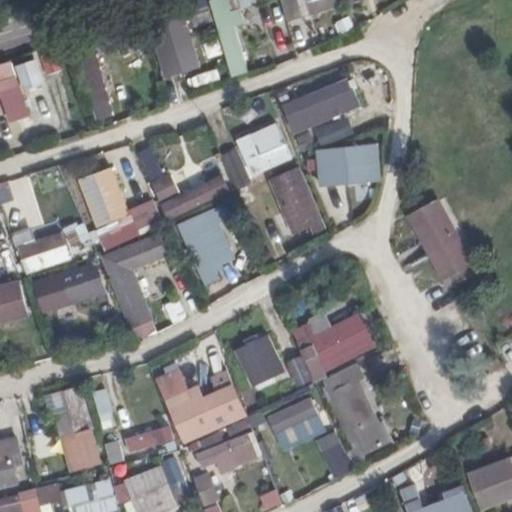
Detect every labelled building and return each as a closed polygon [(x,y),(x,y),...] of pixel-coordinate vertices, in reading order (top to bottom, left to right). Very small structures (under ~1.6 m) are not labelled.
[(210,0),(188,0),(186,1),(196,28),(218,21),(211,0),(210,0)] [(218,21),(238,77),(256,70),(242,29),(254,25),(247,6),(234,11),(230,0),(211,0),(218,21)] [(230,0),(234,11),(247,6),(267,0),(230,0)] [(284,0),(290,23),(342,6),(339,0),(284,0)] [(184,14),(148,28),(156,48),(174,42),(190,27),(184,14)] [(111,29),(122,60),(156,48),(148,28),(144,17),(111,29)] [(13,59),(35,117),(42,138),(62,130),(44,82),(66,74),(55,44),(13,59)] [(104,51),(81,58),(100,121),(123,114),(104,51)] [(13,59),(0,64),(0,98),(2,98),(12,125),(35,117),(13,59)] [(351,78),(314,93),(319,105),(290,117),(297,135),(363,107),(351,78)] [(350,118),(319,134),(326,148),(357,132),(350,118)] [(283,123),(256,134),(264,153),(291,142),(283,123)] [(253,128),(236,135),(254,177),(297,159),(291,142),(264,153),(256,134),(253,128)] [(312,133),(299,139),(305,153),(318,147),(312,133)] [(381,144),(344,148),(349,185),(386,181),(381,144)] [(338,147),(309,161),(331,210),(344,204),(327,167),(344,159),(338,147)] [(154,148),(141,154),(155,184),(169,177),(154,148)] [(240,150),(224,157),(239,190),(255,182),(240,150)] [(206,176),(222,171),(217,156),(201,161),(206,176)] [(302,165),(271,180),(286,212),(298,236),(298,238),(314,231),(317,236),(332,229),(302,165)] [(169,177),(155,184),(166,206),(183,197),(173,175),(169,177)] [(234,192),(226,176),(183,197),(166,206),(173,221),(234,192)] [(140,235),(122,194),(92,207),(110,249),(140,235)] [(447,199),(410,218),(445,284),(482,265),(447,199)] [(239,200),(197,219),(220,267),(238,259),(222,224),(245,213),(239,200)] [(298,236),(286,212),(274,218),(285,242),(298,236)] [(3,219),(0,219),(0,274),(19,268),(3,219)] [(82,228),(69,233),(75,248),(88,242),(82,228)] [(66,235),(23,250),(31,273),(74,258),(66,235)] [(162,235),(106,257),(135,329),(156,320),(136,270),(171,256),(162,235)] [(105,292),(97,265),(39,282),(47,309),(105,292)] [(23,279),(0,284),(0,324),(33,315),(23,279)] [(332,378),(329,372),(383,346),(365,311),(303,343),(319,384),(328,380),(332,378)] [(272,333),(237,351),(256,388),(291,371),(287,363),(272,333)] [(304,355),(287,363),(291,371),(299,388),(315,381),(304,355)] [(332,378),(328,380),(332,388),(330,390),(336,401),(338,400),(362,448),(355,451),(361,465),(397,447),(370,393),(383,387),(377,375),(370,379),(362,363),(332,378)] [(232,371),(214,379),(220,391),(221,391),(237,384),(232,371)] [(252,420),(237,384),(221,391),(208,397),(204,387),(171,401),(190,446),(252,420)] [(111,388),(96,391),(105,429),(120,425),(111,388)] [(275,439),(263,444),(271,462),(338,432),(321,395),(267,419),(275,439)] [(0,401),(0,427),(1,435),(20,434),(17,400),(0,401)] [(74,416),(60,420),(73,473),(105,465),(96,428),(78,432),(74,416)] [(170,416),(124,432),(132,455),(178,439),(170,416)] [(250,427),(197,449),(206,470),(223,463),(227,474),(263,459),(250,427)] [(58,431),(33,437),(40,465),(65,458),(58,431)] [(0,488),(22,483),(18,467),(27,465),(21,436),(0,440),(0,488)] [(107,444),(113,464),(129,460),(123,439),(107,444)] [(511,456),(470,474),(484,511),(487,511),(511,502),(511,456)] [(165,465),(126,479),(128,483),(117,487),(125,507),(136,503),(139,511),(176,511),(182,510),(165,465)] [(198,482),(206,502),(220,497),(211,476),(198,482)] [(120,511),(121,511),(114,481),(65,491),(69,509),(76,508),(77,511),(120,511)] [(453,500),(421,511),(477,511),(466,481),(448,488),(453,500)] [(275,486),(261,493),(270,511),(284,504),(275,486)] [(0,511),(26,511),(22,495),(0,500),(0,511)]
